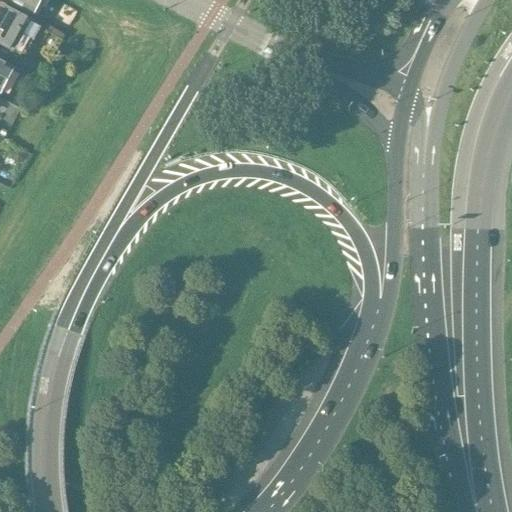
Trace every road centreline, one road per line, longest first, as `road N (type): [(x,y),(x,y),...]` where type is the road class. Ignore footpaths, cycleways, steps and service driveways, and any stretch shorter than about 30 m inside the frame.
road 1 (motorway): [(54,511),(50,434),(66,333),(91,278),(170,193),(237,172),(271,175),(323,200),(357,240),(368,272),(365,336)]
road 2 (motorway): [(486,511),(479,258),(491,148),(511,91)]
road 3 (tertiary): [(470,511),(443,421),(421,162)]
road 4 (primary): [(365,336),(340,400),(260,511)]
road 5 (tertiary): [(392,146),(389,277),(365,336)]
road 6 (tertiary): [(421,162),(444,75),(485,0)]
road 7 (residential): [(284,55),(360,106),(392,146)]
road 8 (residential): [(403,89),(284,55)]
